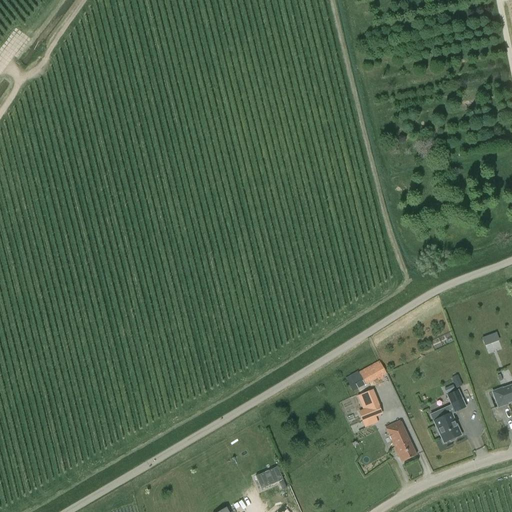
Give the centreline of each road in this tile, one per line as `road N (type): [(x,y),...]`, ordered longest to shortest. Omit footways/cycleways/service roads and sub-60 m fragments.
road 1 (unclassified): [(63,511),(429,294),(511,260)]
road 2 (unclassified): [(376,511),(403,493),(511,455)]
